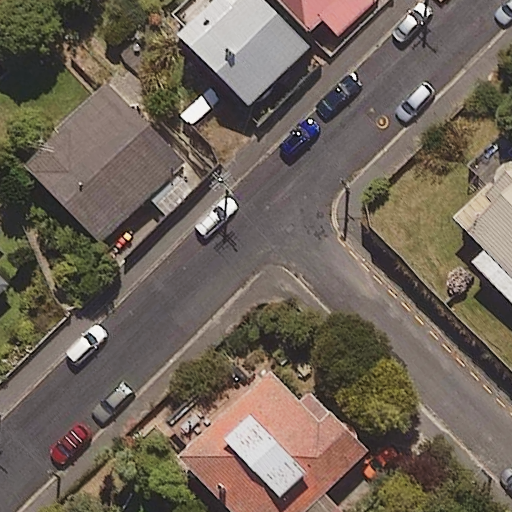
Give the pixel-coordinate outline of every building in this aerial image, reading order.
[(0,0),(0,11),(11,0),(0,0)] [(261,0),(223,0),(181,42),(251,113),(313,52),(261,0)] [(273,0),(314,34),(322,24),(342,41),(377,0),(273,0)] [(29,175),(104,248),(149,202),(163,216),(198,181),(109,94),(29,175)] [(511,172),(458,226),(488,256),(475,268),(511,305),(511,172)] [(0,238),(2,237),(0,235),(0,301),(12,289),(0,277),(0,238)] [(271,378),(181,464),(227,511),(310,511),(326,497),(368,457),(309,395),(298,405),(271,378)] [(340,511),(326,497),(310,511),(340,511)]
